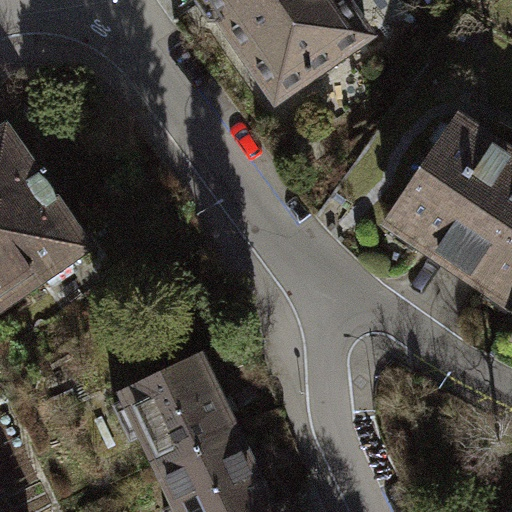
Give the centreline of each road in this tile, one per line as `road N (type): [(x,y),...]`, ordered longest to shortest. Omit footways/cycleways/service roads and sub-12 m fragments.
road 1 (residential): [(105,0),(301,278)]
road 2 (residential): [(376,511),(326,381),(301,278)]
road 3 (residential): [(301,278),(511,396)]
